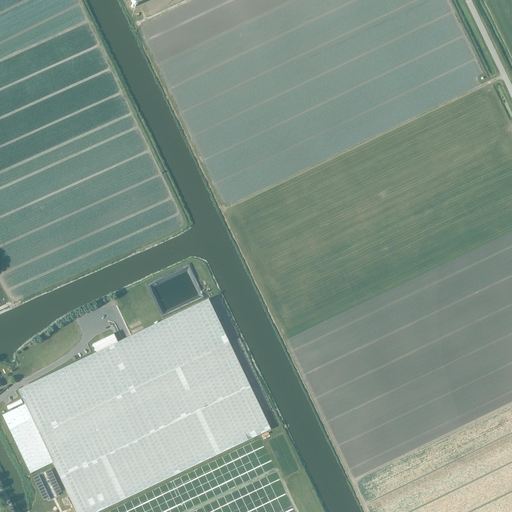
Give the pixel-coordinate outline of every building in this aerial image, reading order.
[(95,353),(18,390),(25,404),(53,462),(76,511),(97,511),(271,429),(208,299),(118,342),(114,333),(103,338),(100,339),(101,339),(90,344),(95,353)] [(53,462),(25,404),(2,415),(30,473),(53,462)] [(45,472),(48,477),(53,475),(51,469),(45,472)] [(36,483),(41,481),(39,475),(33,478),(36,483)] [(50,483),(56,480),(53,475),(48,477),(50,483)] [(53,489),(59,486),(56,480),(50,483),(53,489)] [(38,489),(44,486),(41,481),(36,483),(38,489)] [(41,494),(47,492),(44,486),(38,489),(41,494)] [(53,489),(56,494),(58,493),(61,491),(59,486),(53,489)] [(47,498),(49,497),(47,492),(41,494),(44,500),(47,498)]
